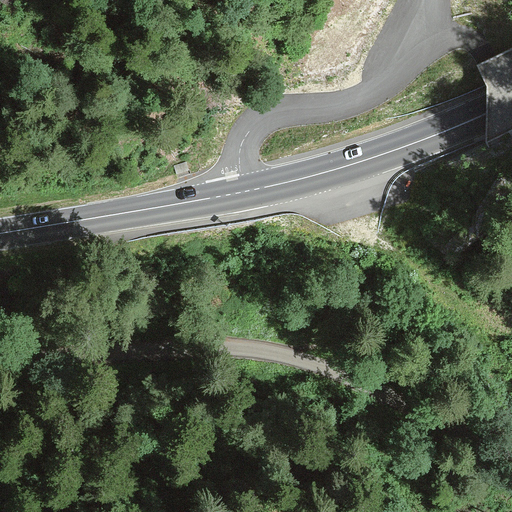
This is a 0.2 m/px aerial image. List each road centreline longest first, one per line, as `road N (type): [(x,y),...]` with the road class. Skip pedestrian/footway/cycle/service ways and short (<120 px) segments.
road 1 (track): [(511,447),(344,374),(252,348),(0,353)]
road 2 (primary): [(511,102),(329,174),(0,232)]
road 3 (track): [(232,193),(55,290),(0,349)]
road 4 (track): [(511,346),(391,263),(351,217),(329,174)]
